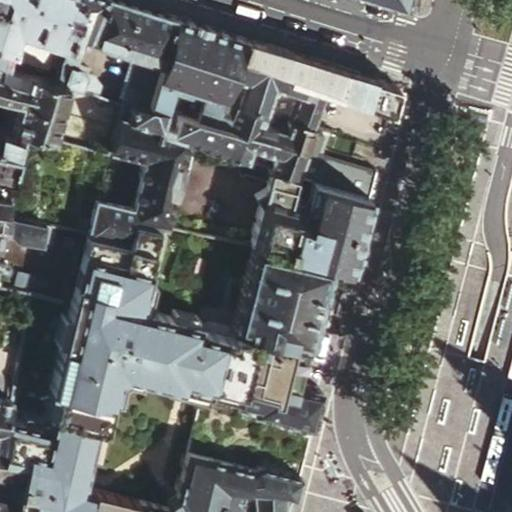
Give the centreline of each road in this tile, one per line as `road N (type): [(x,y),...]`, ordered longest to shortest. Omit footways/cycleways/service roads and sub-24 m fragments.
road 1 (tertiary): [(439,56),(354,378),(361,447),(397,511)]
road 2 (tertiary): [(439,56),(253,0)]
